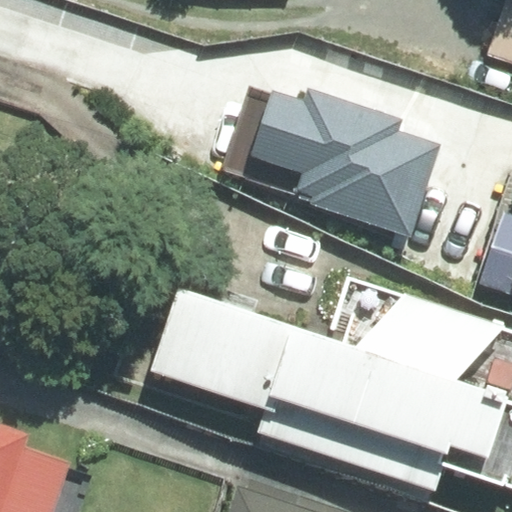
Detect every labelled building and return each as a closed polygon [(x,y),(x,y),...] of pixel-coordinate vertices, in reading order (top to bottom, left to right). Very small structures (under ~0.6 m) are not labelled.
[(511,0),(506,0),(489,55),(511,62),(511,0)] [(248,94),(223,167),(315,198),(313,203),(410,236),(440,144),(397,130),(400,118),(308,88),(304,99),(271,89),(267,101),(248,94)] [(511,214),(504,212),(481,283),(511,293),(511,214)] [(0,342),(28,266),(0,255),(0,342)] [(330,338),(179,288),(152,370),(265,408),(257,431),(435,489),(442,468),(511,490),(511,332),(349,279),(330,338)] [(31,434),(0,423),(0,511),(53,511),(71,462),(26,446),(31,434)] [(310,511),(238,488),(229,511),(310,511)]
